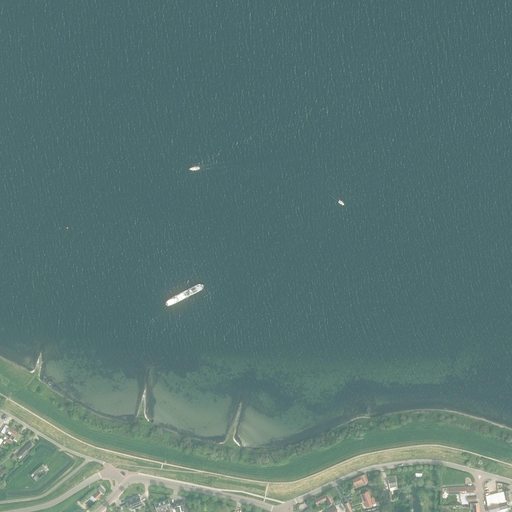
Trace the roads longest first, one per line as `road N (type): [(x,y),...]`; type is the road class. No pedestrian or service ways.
road 1 (residential): [(283,511),(369,468),(429,461),(476,471)]
road 2 (tertiary): [(279,511),(146,479)]
road 3 (residential): [(112,474),(0,410)]
